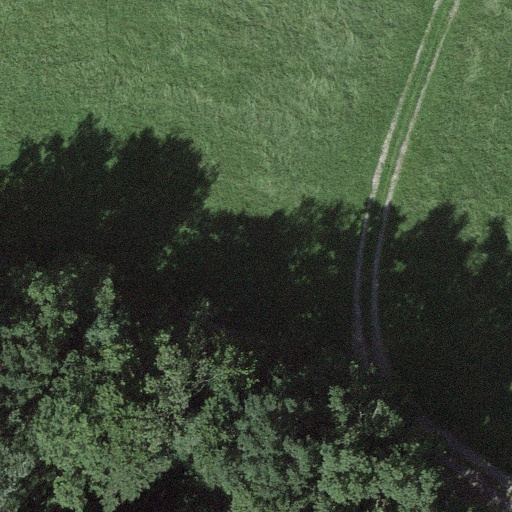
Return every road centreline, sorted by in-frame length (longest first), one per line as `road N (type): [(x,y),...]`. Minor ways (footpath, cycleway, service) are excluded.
road 1 (track): [(401,408),(133,317),(0,299)]
road 2 (track): [(511,494),(401,408),(367,296)]
